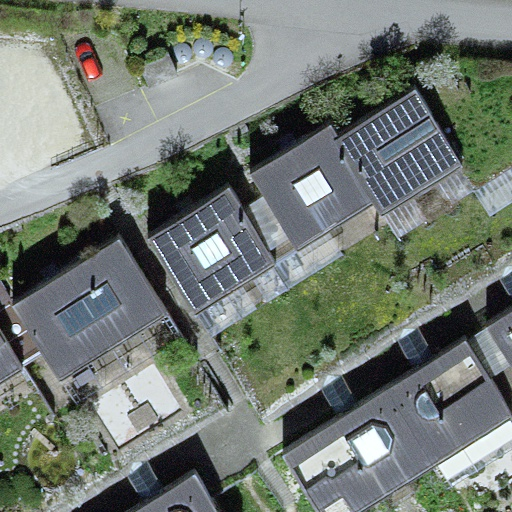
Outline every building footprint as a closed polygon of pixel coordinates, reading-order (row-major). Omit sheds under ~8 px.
[(140,62),(149,83),(176,71),(168,50),(140,62)] [(501,90),(428,73),(337,130),(335,131),(375,195),(373,196),(381,209),(457,161),(472,186),(511,162),(511,107),(497,104),(501,90)] [(249,167),(296,244),(373,196),(375,195),(335,131),(337,130),(330,117),(249,167)] [(147,231),(194,307),(273,258),(225,182),(147,231)] [(59,374),(165,308),(118,231),(12,297),(59,374)] [(511,367),(511,304),(483,322),(511,367)] [(0,330),(0,375),(20,363),(0,330)] [(462,335),(386,383),(433,459),(510,412),(462,335)] [(321,511),(348,511),(433,459),(386,383),(282,447),(321,511)] [(121,511),(222,511),(194,467),(121,511)]
